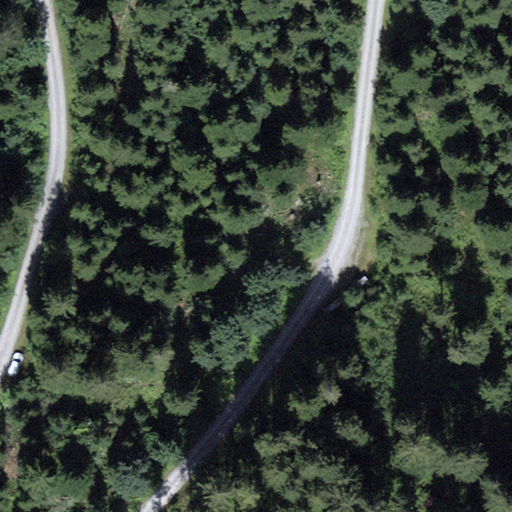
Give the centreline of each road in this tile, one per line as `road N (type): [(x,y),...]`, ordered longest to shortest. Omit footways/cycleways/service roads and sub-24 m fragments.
road 1 (track): [(145,511),(324,278),(352,198),(375,0)]
road 2 (track): [(44,0),(62,152),(0,364)]
